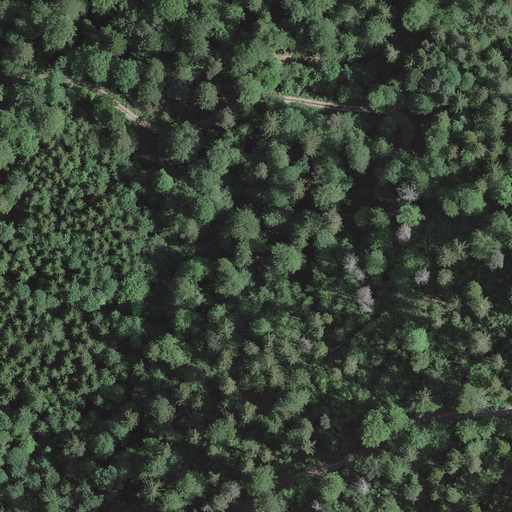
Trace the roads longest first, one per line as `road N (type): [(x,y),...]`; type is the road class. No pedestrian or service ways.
road 1 (track): [(0,276),(81,313),(127,312),(154,299),(243,220),(380,175),(405,145),(405,130),(371,108),(255,98),(228,105),(202,126),(161,131),(80,83),(0,84)]
road 2 (track): [(511,409),(416,427),(238,511)]
road 3 (track): [(228,105),(242,85),(287,61),(369,59),(409,0)]
